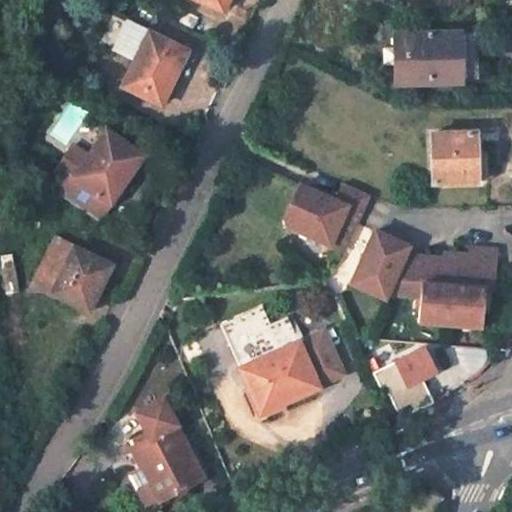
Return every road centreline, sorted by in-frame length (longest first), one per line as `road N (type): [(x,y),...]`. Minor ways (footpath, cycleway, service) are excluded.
road 1 (residential): [(290,0),(117,362),(20,511)]
road 2 (secondary): [(511,414),(409,450),(277,511)]
